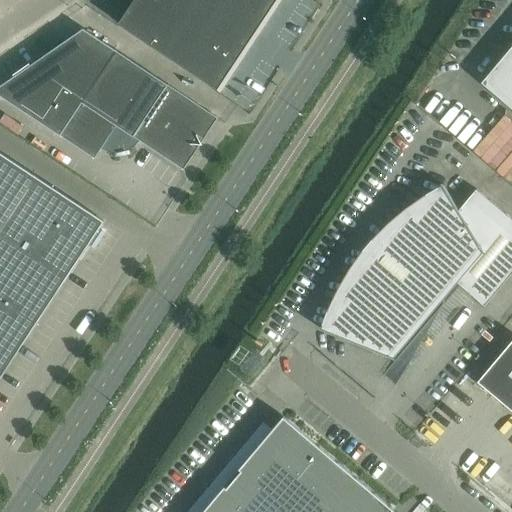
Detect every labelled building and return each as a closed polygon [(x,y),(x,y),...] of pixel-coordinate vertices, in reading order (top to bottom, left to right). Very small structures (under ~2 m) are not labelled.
[(133,0),(118,24),(218,90),(277,0),(133,0)] [(217,119),(116,52),(83,30),(0,87),(0,96),(94,159),(101,148),(108,152),(119,152),(126,150),(134,147),(139,141),(183,170),(217,119)] [(511,46),(510,49),(481,83),(511,109),(511,46)] [(0,375),(101,222),(0,154),(0,375)] [(336,312),(328,332),(323,329),(323,331),(395,361),(395,359),(390,357),(454,281),(484,307),(511,273),(511,220),(476,189),(458,210),(444,187),(442,188),(445,193),(427,203),(411,215),(395,228),(380,243),(367,259),(355,276),(344,293),(336,312)] [(511,340),(476,382),(511,412),(511,340)] [(395,511),(393,510),(316,445),(283,418),(203,511),(395,511)]
